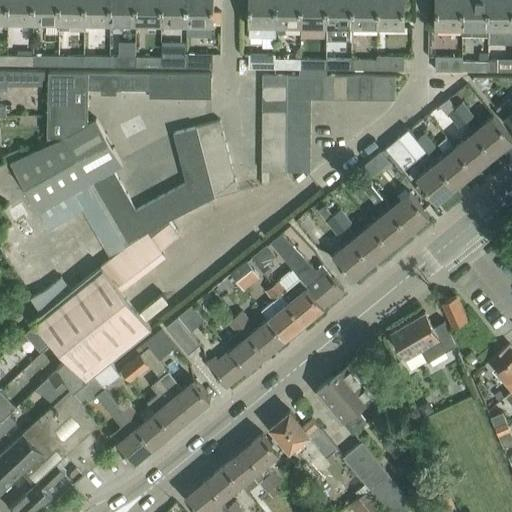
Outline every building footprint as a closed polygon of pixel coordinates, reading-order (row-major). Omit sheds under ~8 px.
[(33,21),(33,0),(7,0),(7,20),(33,21)] [(59,21),(58,0),(33,0),(33,21),(59,21)] [(84,21),(84,0),(58,0),(59,21),(59,27),(69,27),(69,21),(84,21)] [(110,22),(109,0),(84,0),(84,21),(110,22)] [(135,22),(135,0),(109,0),(110,22),(135,22)] [(161,22),(161,0),(135,0),(135,22),(161,22)] [(187,23),(187,0),(161,0),(161,22),(187,23)] [(187,0),(187,23),(213,23),(213,0),(187,0)] [(275,31),(275,0),(249,0),(250,34),(276,35),(276,31),(275,31)] [(301,25),(300,0),(275,0),(275,31),(276,31),(286,31),(286,25),(301,25)] [(326,26),(326,0),(300,0),(301,25),(326,26)] [(352,25),(352,0),(326,0),(326,26),(326,39),(351,39),(351,25),(352,25)] [(378,25),(377,0),(352,0),(352,25),(378,25)] [(377,0),(378,25),(404,25),(404,0),(377,0)] [(462,26),(462,0),(436,0),(436,26),(462,26)] [(488,26),(487,0),(462,0),(462,26),(462,33),(489,33),(489,26),(488,26)] [(511,26),(511,0),(487,0),(488,26),(489,26),(511,26)] [(187,56),(186,56),(186,66),(213,66),(213,52),(187,52),(187,56)] [(33,64),(33,53),(7,53),(7,63),(33,64)] [(58,64),(58,54),(33,53),(33,64),(58,64)] [(275,67),(275,57),(275,53),(249,53),(249,67),(275,67)] [(83,64),(84,54),(58,54),(58,64),(83,64)] [(109,65),(109,54),(84,54),(83,64),(109,65)] [(135,65),(135,55),(109,54),(109,65),(135,65)] [(377,68),(377,54),(377,58),(351,58),(351,68),(377,68)] [(404,55),(377,54),(377,68),(404,68),(404,55)] [(161,65),(161,55),(135,55),(135,65),(161,65)] [(186,66),(186,56),(161,55),(161,65),(186,66)] [(462,69),(462,58),(462,55),(436,55),(435,69),(462,69)] [(300,67),(300,57),(275,57),(275,67),(299,67),(300,67)] [(325,68),(325,57),(300,57),(300,67),(299,67),(299,73),(311,73),(323,73),(327,74),(327,68),(325,68)] [(351,68),(351,58),(325,57),(325,68),(327,68),(351,68)] [(487,70),(487,59),(462,58),(462,69),(487,70)] [(511,69),(511,59),(487,59),(487,70),(511,69)] [(0,113),(7,114),(7,103),(0,103),(0,87),(8,88),(8,69),(0,69),(0,113)] [(150,88),(150,71),(49,69),(47,142),(63,135),(88,122),(88,88),(100,88),(100,92),(117,93),(117,88),(150,88)] [(162,71),(150,71),(150,95),(151,95),(151,94),(161,94),(161,95),(162,95),(162,71)] [(174,71),(162,71),(162,95),(163,95),(163,94),(173,94),(173,96),(174,96),(174,71)] [(186,72),(174,71),(174,96),(175,95),(175,94),(185,94),(185,96),(186,96),(186,72)] [(198,72),(186,72),(186,96),(187,96),(187,94),(197,94),(197,96),(198,96),(198,72)] [(198,72),(198,96),(199,96),(199,94),(209,94),(209,96),(210,96),(210,72),(198,72)] [(287,85),(287,73),(262,73),(262,85),(287,85)] [(311,73),(299,73),(287,73),(287,85),(287,97),(287,109),(311,109),(311,97),(311,73)] [(323,97),(323,73),(311,73),(311,97),(323,97)] [(335,74),(327,74),(323,73),(323,97),(335,98),(335,74)] [(347,98),(347,74),(335,74),(335,98),(347,98)] [(359,98),(359,74),(347,74),(347,98),(359,98)] [(371,98),(371,74),(359,74),(359,98),(371,98)] [(383,98),(383,74),(371,74),(371,98),(383,98)] [(395,98),(395,74),(383,74),(383,98),(395,98)] [(287,97),(287,85),(262,85),(262,97),(287,97)] [(287,109),(287,97),(262,97),(262,110),(287,109)] [(511,102),(509,98),(496,108),(504,118),(505,117),(511,125),(511,102)] [(463,100),(456,106),(467,119),(474,113),(463,100)] [(467,119),(456,106),(449,112),(461,125),(467,119)] [(287,121),(287,109),(262,110),(262,121),(287,121)] [(311,121),(311,109),(287,109),(287,121),(311,121)] [(511,137),(493,114),(475,129),(494,153),(511,138),(511,137)] [(88,122),(63,135),(90,181),(92,180),(114,168),(122,163),(96,117),(88,122)] [(223,130),(220,119),(197,125),(200,136),(223,130)] [(287,133),(287,121),(262,121),(262,134),(287,133)] [(310,133),(311,121),(287,121),(287,133),(310,133)] [(203,150),(203,148),(200,136),(197,125),(185,128),(191,153),(203,150)] [(185,128),(173,131),(180,156),(191,153),(185,128)] [(475,169),(494,153),(475,129),(456,144),(475,169)] [(223,130),(200,136),(203,148),(226,142),(223,130)] [(425,131),(418,136),(430,151),(437,145),(425,131)] [(287,146),(287,133),(262,134),(262,146),(287,146)] [(310,145),(310,133),(287,133),(287,146),(310,145)] [(63,135),(47,142),(47,144),(10,160),(39,210),(90,181),(63,135)] [(398,135),(386,145),(405,167),(417,156),(398,135)] [(430,151),(418,136),(411,142),(423,156),(430,151)] [(203,148),(203,150),(206,160),(229,153),(226,142),(203,148)] [(456,184),(475,169),(456,144),(436,160),(456,184)] [(310,157),(310,145),(287,146),(287,157),(310,157)] [(287,157),(287,146),(262,146),(262,158),(287,158),(287,157)] [(206,162),(206,160),(203,150),(191,153),(180,156),(183,168),(206,162)] [(206,160),(206,162),(209,171),(232,165),(229,153),(206,160)] [(310,170),(310,157),(287,157),(287,158),(287,170),(310,170)] [(287,170),(287,158),(262,158),(262,170),(287,170)] [(436,201),(456,184),(436,160),(416,176),(436,201)] [(210,174),(209,171),(206,162),(183,168),(186,180),(210,174)] [(209,171),(210,174),(212,183),(235,177),(232,165),(209,171)] [(114,168),(92,180),(100,193),(121,181),(114,168)] [(215,195),(212,183),(210,174),(186,180),(176,186),(187,209),(215,195)] [(235,177),(212,183),(215,195),(238,189),(235,177)] [(92,180),(90,181),(39,210),(49,226),(83,208),(111,256),(128,244),(126,241),(114,219),(107,206),(100,193),(92,180)] [(129,194),(121,181),(100,193),(107,206),(129,194)] [(383,195),(372,182),(365,188),(377,201),(383,195)] [(176,186),(166,192),(177,214),(187,209),(176,186)] [(429,214),(425,209),(409,190),(390,206),(410,230),(429,214)] [(166,192),(156,197),(167,219),(177,214),(166,192)] [(129,194),(107,206),(114,219),(136,208),(129,194)] [(156,197),(146,202),(157,225),(167,219),(156,197)] [(146,202),(136,208),(114,219),(126,241),(157,225),(146,202)] [(184,211),(190,224),(210,214),(204,202),(184,211)] [(391,245),(410,230),(390,206),(372,221),(391,245)] [(340,207),(333,212),(346,227),(352,221),(340,207)] [(346,227),(333,212),(327,218),(339,233),(346,227)] [(391,245),(372,221),(353,236),(372,261),(391,245)] [(111,256),(101,264),(121,289),(152,266),(148,261),(162,250),(161,249),(148,231),(128,244),(111,256)] [(344,288),(325,265),(319,271),(281,232),(271,240),(293,267),(293,268),(324,305),(344,288)] [(353,277),(372,261),(353,236),(333,253),(353,277)] [(275,254),(266,243),(252,255),(261,265),(275,254)] [(238,280),(244,288),(260,275),(248,259),(231,272),(238,280)] [(121,289),(101,264),(32,319),(35,324),(37,322),(70,356),(89,377),(94,373),(109,361),(151,327),(121,289)] [(304,321),(324,305),(293,268),(280,280),(274,284),(304,321)] [(285,337),(304,321),(274,284),(267,290),(275,299),(263,309),(270,316),(269,317),(285,337)] [(453,325),(467,319),(456,294),(442,301),(453,325)] [(166,325),(188,352),(201,342),(191,330),(204,318),(195,307),(192,303),(178,314),(166,325)] [(445,319),(433,326),(425,311),(390,331),(405,357),(420,348),(428,360),(455,344),(445,319)] [(266,352),(285,337),(269,317),(250,332),(266,352)] [(246,368),(266,352),(250,332),(230,348),(246,368)] [(511,346),(508,342),(489,359),(511,385),(511,346)] [(149,345),(140,352),(150,363),(160,376),(169,370),(159,358),(149,345)] [(226,385),(246,368),(230,348),(219,358),(216,355),(207,362),(226,385)] [(471,350),(465,355),(470,361),(476,356),(471,350)] [(140,352),(121,367),(131,379),(150,363),(140,352)] [(70,356),(60,365),(73,387),(74,389),(89,377),(70,356)] [(109,361),(94,373),(105,386),(119,374),(109,361)] [(348,362),(316,388),(352,432),(367,420),(357,408),(374,395),(348,362)] [(60,365),(49,375),(65,392),(70,388),(71,388),(73,387),(60,365)] [(210,398),(194,378),(183,387),(169,370),(160,376),(161,378),(191,414),(210,398)] [(94,373),(89,377),(74,389),(83,405),(98,392),(115,413),(122,407),(105,386),(94,373)] [(191,414),(161,378),(160,376),(151,384),(166,401),(155,410),(172,429),(191,414)] [(90,431),(99,422),(83,405),(74,389),(73,387),(71,388),(70,388),(65,392),(0,452),(0,491),(43,452),(46,454),(58,443),(85,471),(108,450),(105,446),(90,431)] [(0,421),(8,413),(9,413),(16,406),(0,389),(0,421)] [(129,402),(123,407),(131,417),(137,412),(129,402)] [(153,445),(172,429),(155,410),(151,405),(141,414),(145,419),(137,425),(153,445)] [(153,445),(137,425),(131,417),(123,407),(122,407),(115,413),(123,422),(120,425),(127,433),(117,441),(133,461),(153,445)] [(290,409),(270,425),(289,448),(308,432),(311,436),(327,455),(336,447),(321,428),(312,417),(303,425),(298,418),(290,409)] [(493,423),(496,431),(508,426),(511,422),(511,421),(508,425),(505,417),(502,411),(491,416),(494,422),(493,423)] [(0,435),(17,421),(9,413),(8,413),(0,421),(0,435)] [(511,432),(511,422),(508,426),(496,431),(503,448),(511,444),(511,434),(511,433),(511,432)] [(263,431),(243,447),(265,474),(273,467),(267,460),(278,450),(263,431)] [(370,487),(369,488),(388,511),(408,511),(417,506),(362,440),(344,455),(370,487)] [(265,474),(243,447),(224,463),(240,482),(252,472),(258,479),(265,474)] [(46,489),(64,472),(65,471),(56,462),(9,506),(16,511),(35,511),(53,496),(46,489)] [(220,498),(240,482),(224,463),(204,480),(220,498)] [(275,485),(265,474),(258,479),(268,491),(275,485)] [(219,511),(227,506),(220,498),(204,480),(185,495),(199,511),(203,511),(212,505),(217,511),(219,511)] [(233,500),(227,506),(231,511),(240,511),(242,511),(233,500)]
